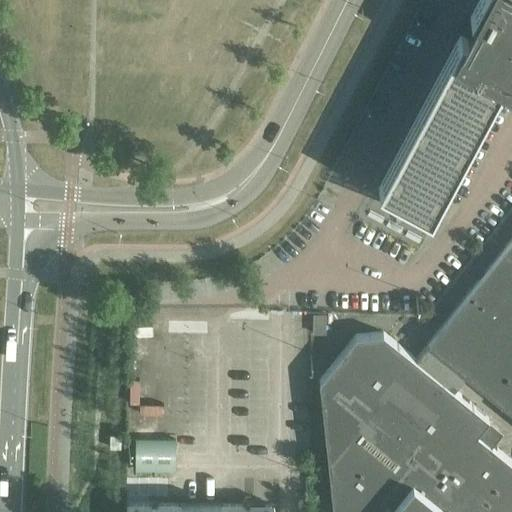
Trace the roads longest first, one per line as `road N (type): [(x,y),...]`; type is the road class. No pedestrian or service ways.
road 1 (tertiary): [(2,511),(19,218)]
road 2 (tertiary): [(19,218),(200,219),(242,200),(265,164)]
road 3 (tertiary): [(265,164),(189,197),(21,188)]
road 4 (tertiary): [(265,164),(348,0)]
